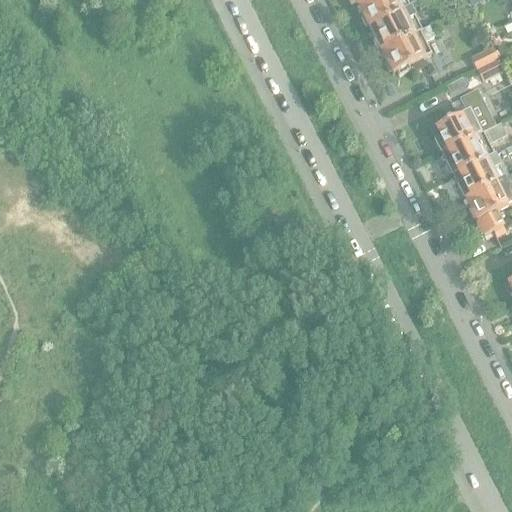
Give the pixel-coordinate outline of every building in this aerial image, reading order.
[(409,10),(403,0),(369,0),(357,7),(363,18),(361,19),(365,28),(367,27),(369,30),(409,10)] [(428,6),(425,1),(416,6),(418,10),(428,6)] [(420,33),(409,10),(369,30),(374,41),(372,42),(377,51),(379,50),(380,53),(420,33)] [(430,58),(424,44),(433,40),(430,34),(440,30),(437,24),(420,33),(380,53),(386,64),(384,65),(389,74),(390,73),(392,76),(396,74),(399,79),(409,73),(407,69),(430,58)] [(475,72),(496,61),(491,51),(470,61),(475,72)] [(481,84),(502,73),(496,61),(475,72),(481,84)] [(482,134),(490,131),(480,114),(490,109),(488,105),(458,120),(456,115),(444,121),(446,125),(430,133),(435,143),(433,144),(438,152),(439,152),(441,155),(482,134)] [(494,157),(489,148),(506,139),(499,126),(490,131),(482,134),(441,155),(447,166),(445,166),(449,175),(451,175),(453,178),(494,157)] [(502,159),(511,154),(510,150),(500,154),(502,159)] [(505,180),(494,157),(453,178),(458,188),(457,189),(461,198),(463,197),(465,201),(505,180)] [(494,215),(511,205),(511,199),(508,191),(511,189),(511,176),(505,180),(465,201),(470,211),(468,212),(473,221),(474,220),(478,227),(476,228),(480,237),(482,236),(483,238),(502,229),(494,215)]
